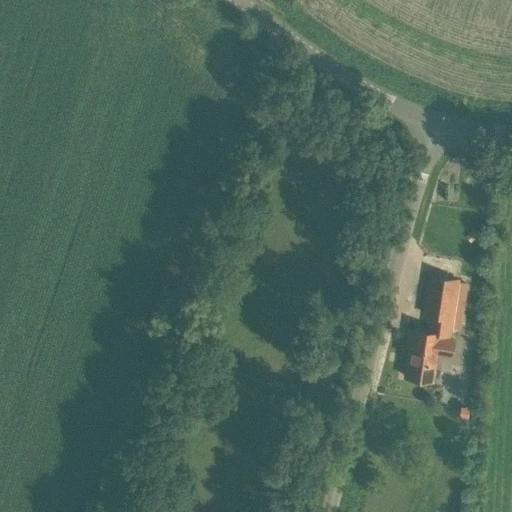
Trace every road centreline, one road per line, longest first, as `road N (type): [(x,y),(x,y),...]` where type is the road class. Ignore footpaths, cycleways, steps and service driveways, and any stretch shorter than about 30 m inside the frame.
road 1 (unclassified): [(326,511),(433,121)]
road 2 (unclassified): [(433,121),(338,74),(238,0)]
